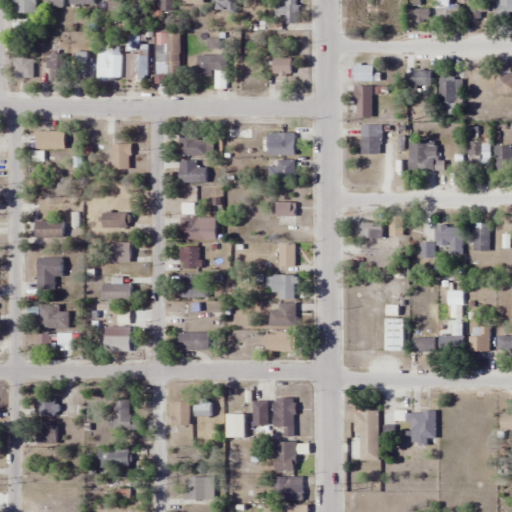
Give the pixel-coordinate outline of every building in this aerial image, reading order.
[(35,0),(9,0),(10,5),(16,5),(16,14),(35,14),(35,0)] [(121,0),(106,0),(106,12),(121,12),(121,0)] [(235,0),(214,0),(214,10),(235,10),(235,0)] [(295,0),(275,0),(276,15),(286,15),(286,24),(295,24),(295,0)] [(459,17),(459,4),(450,4),(450,0),(436,0),(436,17),(459,17)] [(489,0),(470,0),(471,18),(490,18),(489,0)] [(511,0),(499,0),(499,17),(511,17),(511,0)] [(428,21),(428,9),(406,9),(406,21),(428,21)] [(179,34),(157,33),(157,53),(155,53),(155,83),(165,83),(165,74),(179,74),(179,34)] [(132,53),(132,76),(147,76),(147,45),(139,45),(139,53),(132,53)] [(98,49),(98,81),(120,81),(120,49),(98,49)] [(74,81),(92,81),(92,53),(74,53),(74,81)] [(65,54),(49,54),(49,82),(65,82),(65,54)] [(33,78),(33,56),(14,56),(14,78),(33,78)] [(225,76),(225,56),(196,56),(196,76),(225,76)] [(290,76),(290,58),(272,58),(272,76),(290,76)] [(351,66),(351,81),(376,81),(376,66),(351,66)] [(432,86),(432,71),(410,71),(410,86),(432,86)] [(511,73),(494,73),(494,96),(511,95),(511,73)] [(457,79),(439,79),(438,105),(456,106),(457,79)] [(372,118),(372,86),(355,86),(355,118),(372,118)] [(361,155),(378,155),(379,126),(361,126),(361,155)] [(36,149),(65,149),(65,132),(36,132),(36,149)] [(206,133),(179,133),(179,156),(206,156),(206,133)] [(277,141),(268,141),(268,156),(295,156),(295,133),(277,133),(277,141)] [(408,172),(435,172),(435,140),(408,140),(408,172)] [(487,141),(467,141),(467,166),(487,166),(487,141)] [(130,170),(130,145),(111,145),(111,170),(130,170)] [(511,146),(495,146),(495,173),(511,173),(511,146)] [(197,168),(197,161),(179,161),(179,184),(207,184),(207,168),(197,168)] [(277,167),(268,167),(268,182),(295,182),(295,161),(277,161),(277,167)] [(293,204),(271,204),(271,217),(293,217),(293,204)] [(130,213),(103,212),(102,233),(129,234),(130,213)] [(180,242),(207,242),(207,225),(197,225),(197,219),(180,219),(180,242)] [(62,221),(35,221),(35,239),(62,239),(62,221)] [(359,238),(378,238),(378,224),(359,224),(359,238)] [(489,224),(469,224),(469,243),(473,243),(473,252),(489,252),(489,224)] [(462,248),(462,226),(435,226),(435,248),(462,248)] [(130,243),(112,243),(112,262),(130,262),(130,243)] [(434,259),(434,243),(420,243),(420,259),(434,259)] [(279,267),(295,267),(295,245),(279,245),(279,267)] [(198,248),(180,248),(180,271),(198,271),(198,248)] [(62,259),(37,259),(37,291),(54,291),(54,277),(62,277),(62,259)] [(179,299),(208,299),(208,276),(179,276),(179,299)] [(266,292),(278,292),(278,300),(294,300),(294,276),(266,276),(266,292)] [(131,301),(131,285),(101,285),(101,301),(131,301)] [(295,327),(295,304),(278,304),(278,311),(268,311),(268,327),(295,327)] [(68,306),(37,306),(37,329),(68,329),(68,306)] [(385,351),(403,351),(403,320),(385,320),(385,351)] [(489,327),(470,327),(470,352),(489,352),(489,327)] [(178,351),(209,351),(209,333),(178,333),(178,351)] [(36,352),(50,352),(51,335),(37,334),(36,352)] [(70,334),(57,334),(57,345),(70,345),(70,334)] [(295,334),(265,334),(265,352),(295,352),(295,334)] [(130,352),(130,335),(104,335),(104,352),(130,352)] [(463,336),(439,336),(439,354),(463,354),(463,336)] [(497,351),(511,351),(511,336),(497,336),(497,351)] [(433,338),(412,338),(412,352),(433,352),(433,338)] [(56,397),(36,397),(36,415),(56,415),(56,397)] [(273,428),(282,428),(282,437),(294,437),(294,398),(273,398),(273,428)] [(130,399),(111,399),(111,430),(139,430),(139,421),(130,421),(130,399)] [(194,417),(211,417),(211,399),(194,399),(194,417)] [(173,401),(173,426),(189,426),(189,401),(173,401)] [(267,401),(253,401),(252,436),(267,436),(267,401)] [(435,441),(435,409),(411,409),(411,442),(435,441)] [(378,410),(354,410),(354,438),(378,438),(378,410)] [(500,430),(511,429),(511,412),(500,413),(500,430)] [(35,443),(56,443),(56,421),(35,421),(35,443)] [(295,471),(295,442),(274,442),(274,471),(295,471)] [(253,461),(262,460),(260,447),(251,448),(253,461)] [(130,449),(98,449),(98,469),(130,469),(130,449)] [(214,477),(185,477),(185,502),(214,502),(214,477)] [(303,477),(273,477),(273,498),(303,498),(303,477)]
